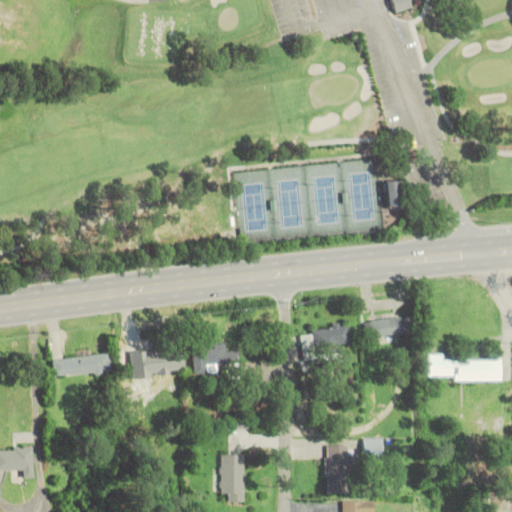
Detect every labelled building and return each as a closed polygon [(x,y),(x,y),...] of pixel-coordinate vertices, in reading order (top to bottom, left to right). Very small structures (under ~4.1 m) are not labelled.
[(394,12),(390,0),(409,0),(411,7),(394,12)] [(383,182),(387,208),(404,205),(399,179),(383,182)] [(364,318),(364,335),(408,335),(408,318),(364,318)] [(338,350),(338,345),(347,344),(347,325),(310,326),(311,335),(302,335),(302,350),(338,350)] [(192,371),(238,370),(237,351),(226,351),(226,343),(191,345),(192,371)] [(146,352),(146,373),(181,373),(181,351),(146,352)] [(53,377),(111,372),(109,354),(51,358),(53,377)] [(127,369),(141,369),(141,354),(127,354),(127,369)] [(425,375),(452,375),(452,380),(500,381),(500,359),(442,359),(442,354),(426,354),(425,375)] [(382,455),(381,438),(363,438),(363,455),(382,455)] [(347,444),(326,444),(327,492),(348,492),(347,444)] [(0,447),(0,469),(21,469),(21,478),(33,478),(33,448),(0,447)] [(228,492),(228,501),(244,501),(244,454),(219,454),(219,492),(228,492)] [(343,501),(342,511),(374,511),(374,501),(343,501)]
